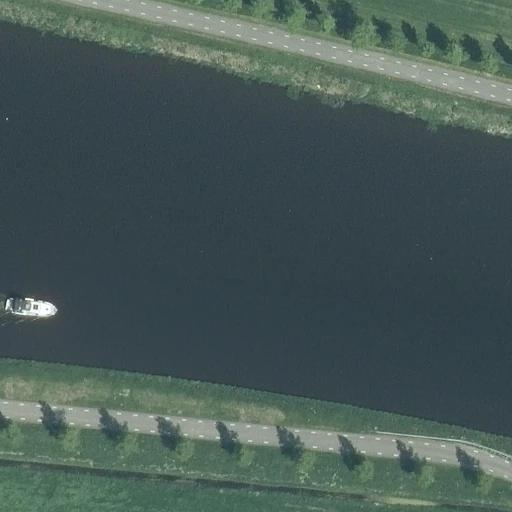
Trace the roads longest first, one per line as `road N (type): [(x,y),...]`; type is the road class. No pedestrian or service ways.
road 1 (tertiary): [(511,471),(436,450),(0,408)]
road 2 (tertiary): [(511,95),(82,0)]
